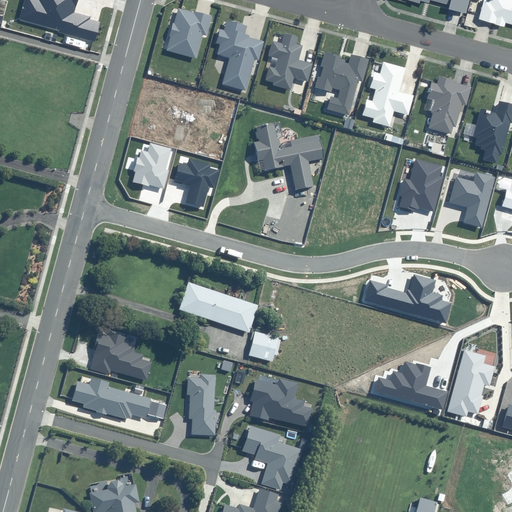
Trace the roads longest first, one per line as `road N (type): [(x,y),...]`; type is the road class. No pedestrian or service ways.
road 1 (residential): [(503,267),(419,248),(290,264),(85,206)]
road 2 (unclassified): [(3,511),(85,206)]
road 3 (unclassified): [(85,206),(140,0)]
road 4 (unknown): [(29,412),(214,469)]
road 5 (residential): [(354,18),(511,60)]
